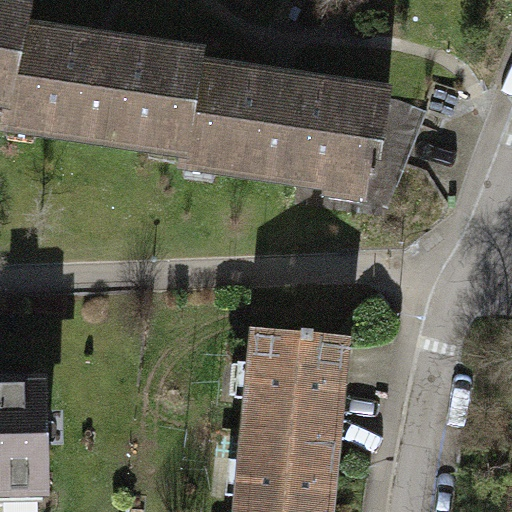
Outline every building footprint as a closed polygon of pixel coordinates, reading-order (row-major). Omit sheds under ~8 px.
[(0,102),(9,104),(24,39),(30,14),(0,7),(0,102)] [(202,55),(24,39),(9,104),(7,123),(189,148),(201,66),(202,55)] [(275,76),(201,66),(189,148),(187,162),(365,192),(370,156),(380,156),(393,93),(275,76)] [(343,343),(255,335),(239,511),(315,511),(327,387),(339,388),(343,343)] [(42,383),(0,384),(0,487),(45,487),(42,383)]
